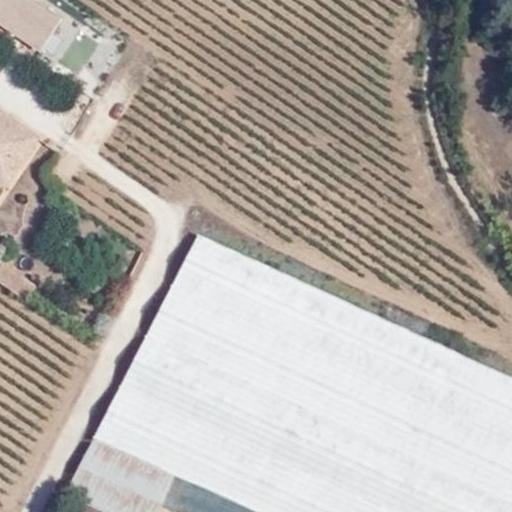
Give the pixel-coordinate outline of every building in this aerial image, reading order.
[(66,21),(35,0),(0,0),(0,21),(45,52),(66,21)] [(0,166),(6,158),(23,169),(41,141),(24,129),(19,137),(6,128),(11,120),(0,112),(0,166)] [(24,129),(11,120),(6,128),(19,137),(24,129)] [(23,169),(6,158),(0,166),(0,184),(8,190),(23,169)] [(511,511),(511,380),(198,238),(95,439),(175,477),(206,491),(201,502),(222,511),(511,511)] [(41,288),(7,264),(0,273),(0,282),(30,304),(41,288)] [(66,496),(102,511),(158,511),(175,477),(95,439),(66,496)]
